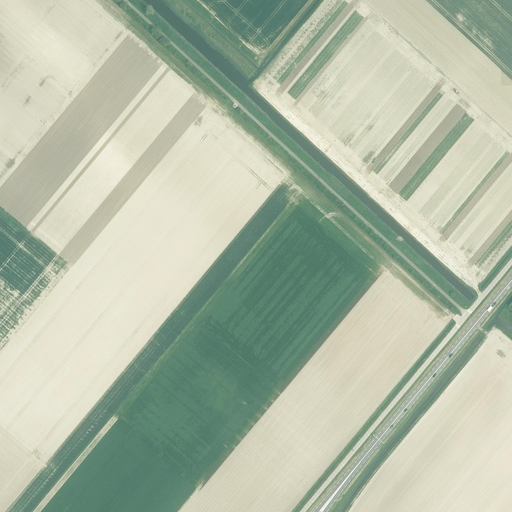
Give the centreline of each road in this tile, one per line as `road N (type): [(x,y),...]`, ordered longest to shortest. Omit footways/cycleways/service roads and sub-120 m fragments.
road 1 (unclassified): [(301,511),(511,260)]
road 2 (primary): [(358,463),(511,280)]
